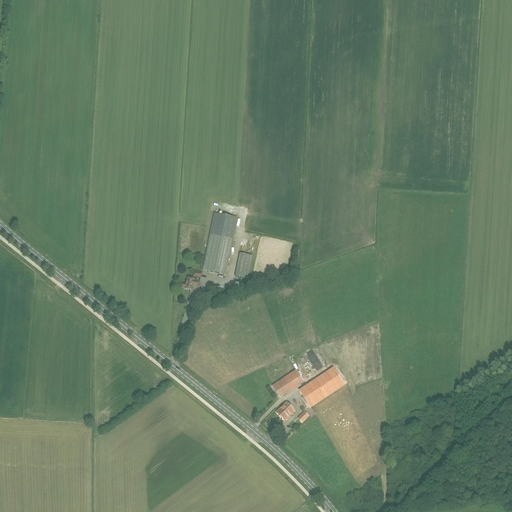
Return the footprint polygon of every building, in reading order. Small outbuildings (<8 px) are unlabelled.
[(214,213),(210,235),(202,270),(225,275),(237,218),(214,213)] [(248,280),(251,257),(239,255),(236,278),(248,280)] [(187,278),(186,284),(181,283),(180,288),(185,288),(185,289),(192,290),(193,287),(199,288),(200,282),(194,281),(194,279),(187,278)] [(310,408),(344,386),(333,369),(299,391),(310,408)] [(296,372),(271,387),(279,400),(304,386),(296,372)] [(284,421),(294,411),(286,403),(276,412),(284,421)]
